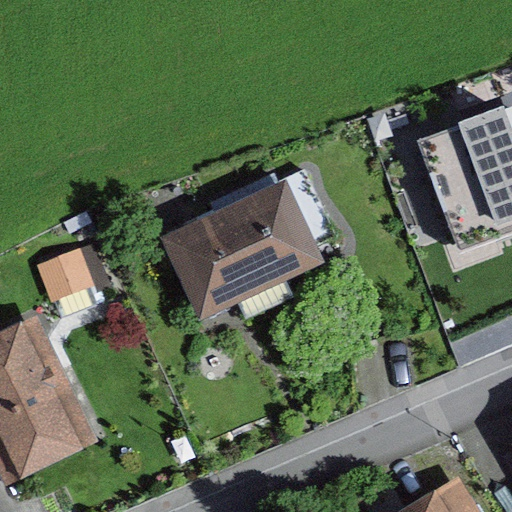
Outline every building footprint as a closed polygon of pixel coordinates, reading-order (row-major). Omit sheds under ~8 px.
[(511,128),(409,165),(445,264),(511,239),(511,128)] [(289,198),(171,251),(205,324),(322,270),(289,198)] [(81,259),(35,276),(48,313),(95,295),(81,259)] [(41,332),(0,350),(0,466),(10,488),(95,449),(41,332)] [(471,511),(459,493),(428,511),(471,511)]
